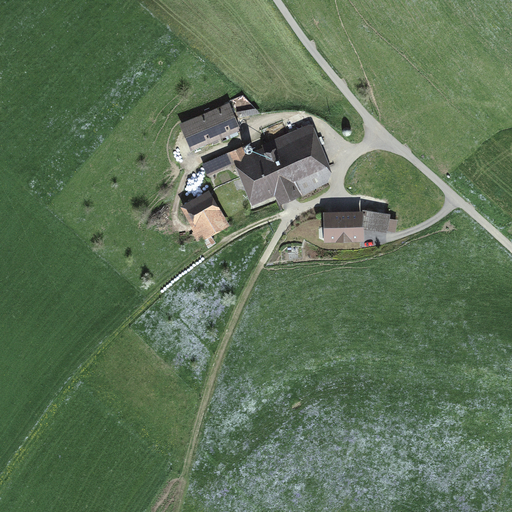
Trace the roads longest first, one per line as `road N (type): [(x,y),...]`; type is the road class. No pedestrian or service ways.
road 1 (track): [(176,511),(216,364),(261,260),(294,210),(335,199)]
road 2 (unclassified): [(276,0),(363,113),(511,246)]
road 3 (track): [(351,153),(309,119),(260,122),(190,167),(174,211),(189,228)]
road 4 (track): [(294,210),(213,249),(114,336)]
road 5 (track): [(381,131),(346,160),(335,199),(383,208)]
